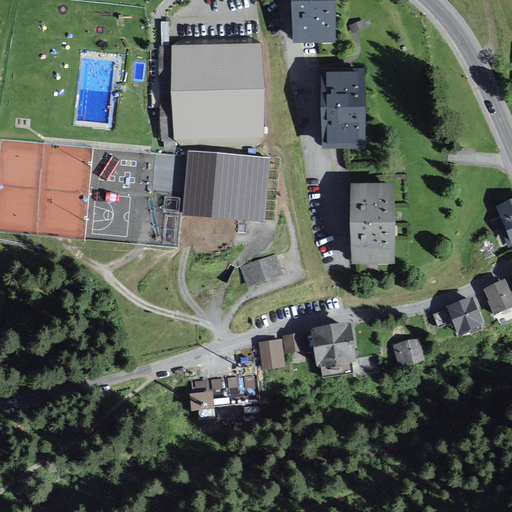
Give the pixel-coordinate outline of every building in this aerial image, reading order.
[(334,0),(294,0),(295,14),(295,39),(334,39),(334,0)] [(261,47),(252,37),(181,38),(172,47),(174,141),(185,149),(254,148),(264,138),(261,47)] [(364,144),(364,71),(325,71),(325,96),(325,120),(325,144),(364,144)] [(267,157),(186,152),(182,215),(263,220),(267,157)] [(393,185),(353,186),(354,211),(354,237),(355,262),(394,261),(393,185)] [(511,200),(498,206),(511,242),(511,200)] [(284,276),(276,255),(241,268),(248,288),(284,276)] [(511,304),(511,290),(506,280),(486,290),(497,312),(511,304)] [(482,322),(471,297),(449,306),(460,332),(482,322)] [(355,360),(350,324),(313,329),(318,365),(322,364),(324,376),(352,372),(350,360),(355,360)] [(307,353),(304,334),(283,337),(286,356),(307,353)] [(280,339),(259,341),(262,370),(284,367),(280,339)] [(422,359),(418,340),(395,345),(399,364),(422,359)] [(188,391),(188,406),(261,402),(260,383),(241,384),(241,375),(193,378),(193,391),(188,391)]
